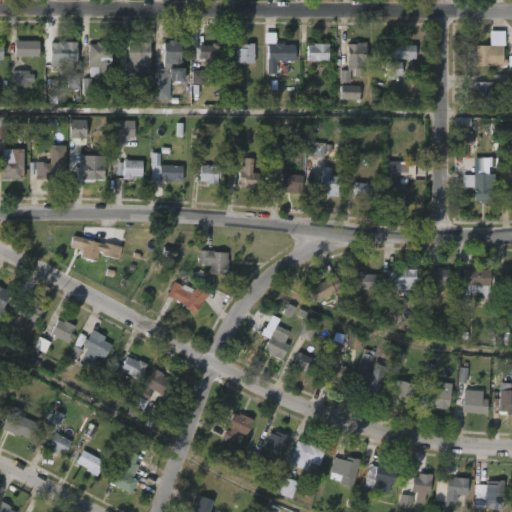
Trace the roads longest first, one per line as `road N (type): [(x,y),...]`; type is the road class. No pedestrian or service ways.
road 1 (residential): [(0,252),(306,408),(385,432),(511,446)]
road 2 (residential): [(0,211),(169,214),(445,239),(511,235)]
road 3 (residential): [(0,13),(511,13)]
road 4 (residential): [(156,511),(246,313),(273,279),(306,256),(367,234)]
road 5 (residential): [(445,239),(445,0)]
